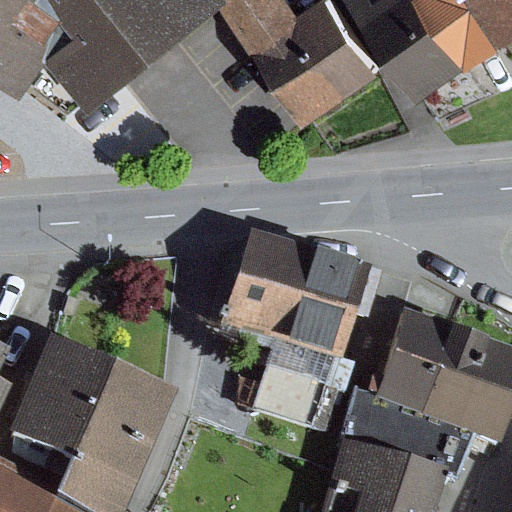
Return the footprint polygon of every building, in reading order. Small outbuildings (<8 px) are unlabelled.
[(0,0),(0,71),(24,90),(47,62),(80,105),(219,3),(217,0),(0,0)] [(327,0),(296,22),(280,0),(217,0),(219,3),(305,125),(380,73),(328,0),(327,0)] [(418,0),(358,0),(424,100),(466,72),(418,0)] [(418,0),(466,72),(496,52),(463,0),(418,0)] [(511,0),(463,0),(496,52),(511,41),(511,0)] [(247,234),(218,328),(271,344),(259,383),(237,378),(235,406),(309,431),(322,390),(325,391),(333,363),(338,364),(339,362),(352,320),(366,273),(367,270),(247,234)] [(378,277),(366,273),(352,320),(364,323),(378,277)] [(449,331),(402,314),(376,396),(375,401),(420,418),(449,331)] [(511,407),(511,354),(449,331),(420,418),(375,401),(376,396),(353,389),(338,444),(442,475),(442,477),(456,481),(471,441),(497,449),(511,407)] [(47,339),(5,435),(67,463),(109,366),(47,339)] [(0,366),(6,355),(0,352),(0,406),(9,388),(0,383),(0,366)] [(351,366),(339,362),(338,364),(333,363),(325,391),(322,390),(309,431),(323,436),(335,393),(342,396),(351,366)] [(123,511),(173,393),(109,366),(67,463),(52,498),(77,511),(123,511)] [(442,475),(338,444),(318,511),(431,511),(442,477),(442,475)] [(45,511),(52,498),(0,472),(0,511),(45,511)] [(77,511),(52,498),(45,511),(77,511)]
